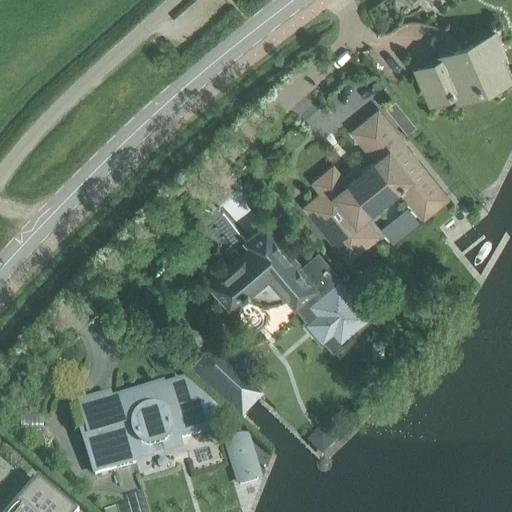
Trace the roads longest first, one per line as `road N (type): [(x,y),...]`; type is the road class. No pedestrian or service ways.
road 1 (residential): [(0,399),(86,293),(198,177),(343,50),(350,25),(335,0)]
road 2 (tertiary): [(0,274),(89,177),(296,0)]
road 3 (unclassified): [(0,175),(176,0)]
